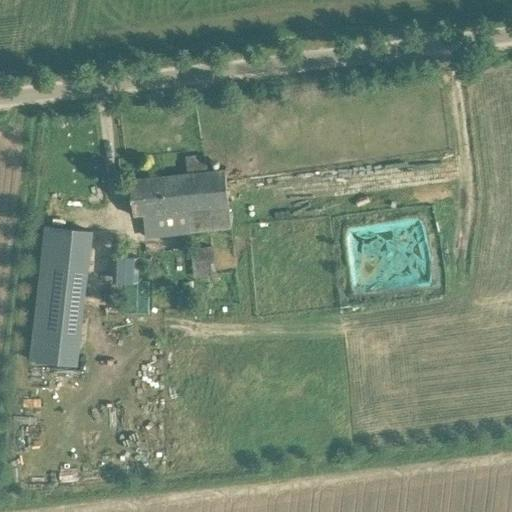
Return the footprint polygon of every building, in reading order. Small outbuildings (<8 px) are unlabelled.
[(98,181),(92,119),(67,122),(73,183),(98,181)] [(225,169),(130,179),(133,215),(169,211),(171,233),(231,226),(225,169)] [(45,225),(30,358),(78,364),(92,231),(45,225)] [(194,277),(216,273),(212,244),(189,248),(194,277)] [(137,249),(115,251),(116,271),(138,269),(137,249)]
